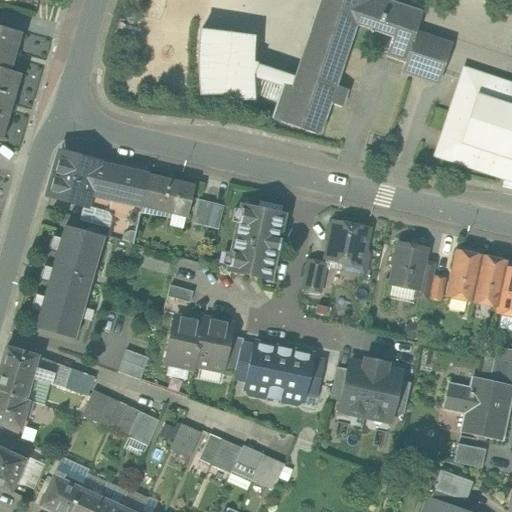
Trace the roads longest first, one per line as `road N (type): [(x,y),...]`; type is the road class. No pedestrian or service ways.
road 1 (residential): [(61,116),(312,179)]
road 2 (residential): [(312,179),(511,225)]
road 3 (residential): [(61,116),(0,307)]
road 4 (residential): [(312,179),(278,326)]
road 5 (residential): [(94,0),(61,116)]
